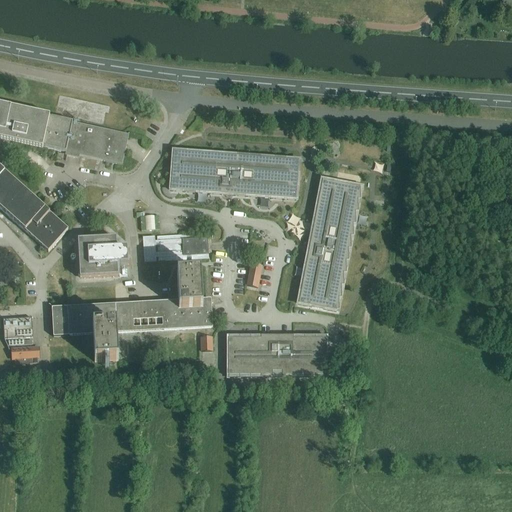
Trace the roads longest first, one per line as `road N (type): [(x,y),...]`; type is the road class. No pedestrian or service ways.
road 1 (unclassified): [(511,126),(243,105),(0,64)]
road 2 (secondary): [(0,44),(191,76),(511,101)]
road 3 (track): [(36,402),(350,403),(357,395)]
